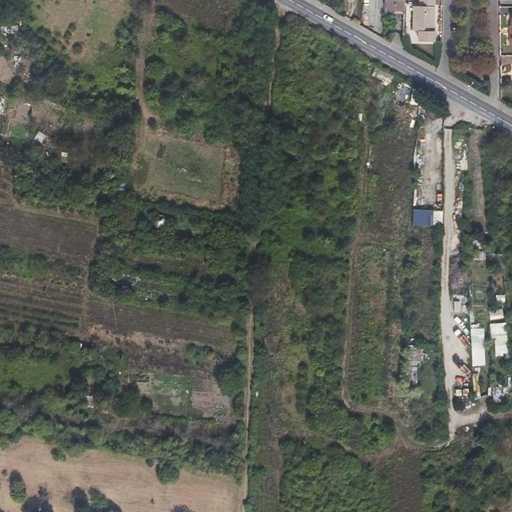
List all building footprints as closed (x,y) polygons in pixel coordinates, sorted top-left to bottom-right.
[(384,0),(385,8),(394,8),(404,8),(404,0),(384,0)] [(420,0),(420,6),(417,6),(414,6),(415,30),(420,30),(421,42),(436,41),(434,0),(420,0)] [(442,226),(442,210),(412,209),(411,224),(442,226)] [(155,226),(159,227),(163,227),(165,216),(157,215),(155,226)] [(490,320),(504,318),(502,309),(488,312),(490,320)] [(507,323),(490,324),(490,341),(494,341),(494,355),(508,355),(507,323)] [(484,366),(484,329),(470,329),(471,366),(484,366)] [(406,365),(421,365),(420,346),(406,347),(406,365)]
